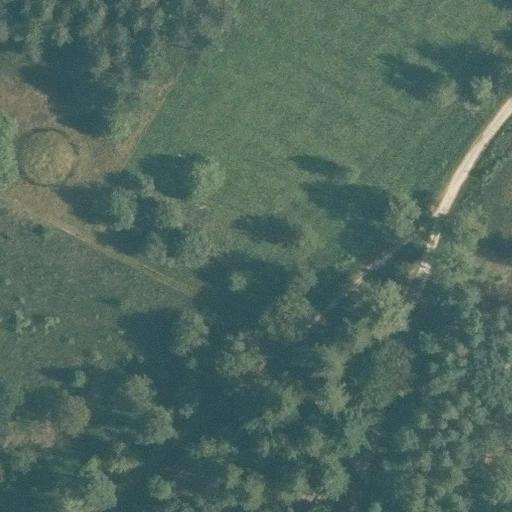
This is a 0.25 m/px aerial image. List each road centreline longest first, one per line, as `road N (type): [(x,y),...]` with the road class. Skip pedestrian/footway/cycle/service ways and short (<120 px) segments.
road 1 (track): [(89,511),(447,185)]
road 2 (track): [(351,511),(447,185)]
road 3 (track): [(0,193),(286,336)]
